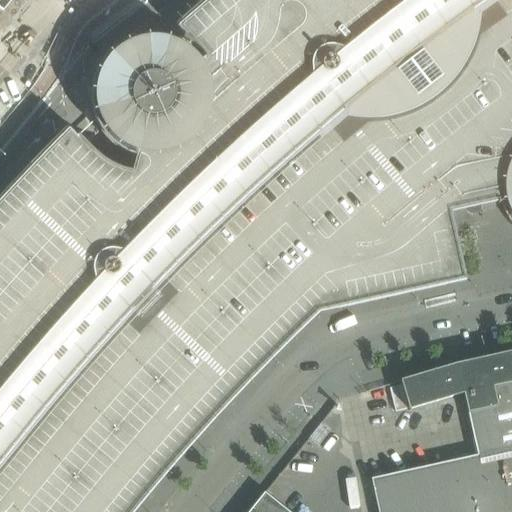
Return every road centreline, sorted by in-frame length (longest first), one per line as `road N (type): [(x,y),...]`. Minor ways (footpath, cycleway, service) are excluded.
road 1 (residential): [(197,511),(329,353),(511,307)]
road 2 (tertiary): [(0,145),(84,46),(144,0)]
road 3 (tertiary): [(103,0),(0,107)]
